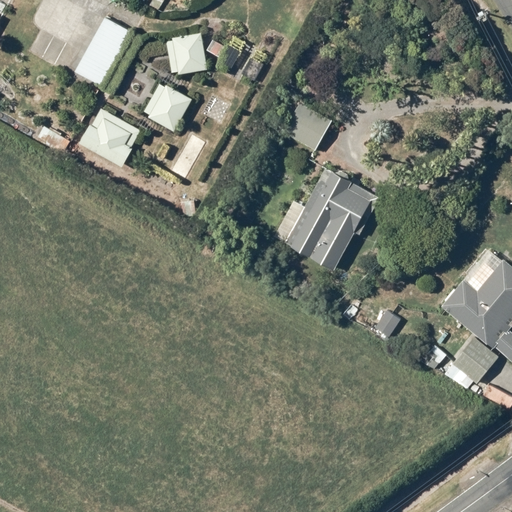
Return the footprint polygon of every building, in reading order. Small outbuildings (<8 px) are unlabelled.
[(137,30),(111,15),(81,69),(107,84),(137,30)] [(211,68),(206,31),(178,34),(178,40),(171,41),(175,72),(211,68)] [(230,37),(215,34),(212,52),(227,55),(230,37)] [(195,98),(163,80),(146,111),(179,128),(195,98)] [(228,104),(214,98),(205,119),(219,125),(228,104)] [(333,119),(303,102),(287,131),(317,148),(333,119)] [(144,129),(102,107),(83,142),(126,164),(144,129)] [(68,135),(47,122),(38,136),(60,149),(68,135)] [(204,145),(190,137),(170,173),(184,181),(204,145)] [(381,193),(330,163),(307,203),(297,197),(277,233),(338,268),(381,193)] [(511,320),(511,259),(493,245),(446,304),(511,356),(511,326),(509,324),(511,320)] [(501,356),(477,335),(455,361),(480,381),(501,356)]
